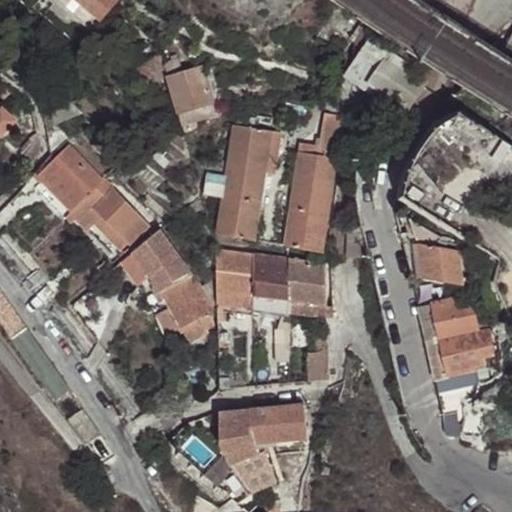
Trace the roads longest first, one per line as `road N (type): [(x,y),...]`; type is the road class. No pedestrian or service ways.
road 1 (residential): [(511,494),(467,476),(425,420),(380,233),(401,142),(491,0)]
road 2 (residential): [(154,511),(131,474),(125,444),(0,276)]
road 3 (track): [(131,474),(98,466),(0,351)]
